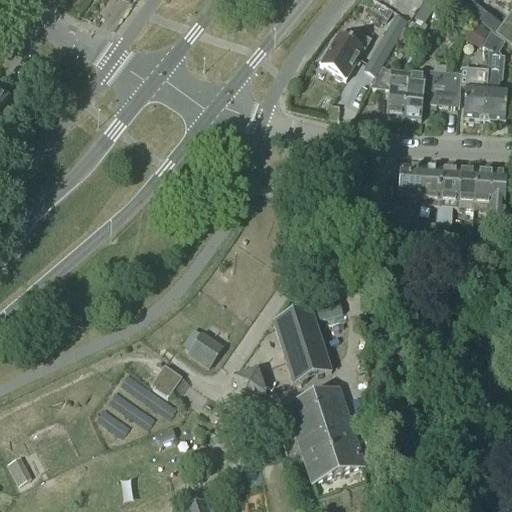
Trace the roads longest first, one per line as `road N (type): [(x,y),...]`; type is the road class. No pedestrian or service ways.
road 1 (tertiary): [(0,321),(167,173),(218,107)]
road 2 (residential): [(511,151),(323,141),(264,129),(218,107)]
road 3 (tertiary): [(161,81),(0,263)]
road 4 (residential): [(161,81),(27,20)]
road 5 (tertiary): [(218,107),(299,0)]
